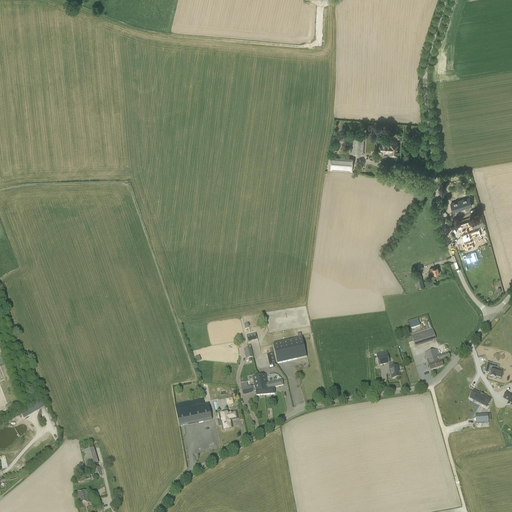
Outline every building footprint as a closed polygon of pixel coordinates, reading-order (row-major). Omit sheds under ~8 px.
[(353,154),(362,155),(363,138),(354,138),(353,143),(354,143),(354,149),(353,149),(353,151),(352,151),(352,153),(353,153),(353,154)] [(390,143),(380,142),(380,152),(390,153),(390,155),(397,155),(397,145),(391,144),(390,143)] [(330,171),(352,172),(353,158),(331,157),(330,171)] [(469,198),(460,201),(463,209),(464,208),(465,208),(472,206),(469,198)] [(453,212),(463,209),(460,201),(451,204),(453,212)] [(473,229),(484,226),(482,218),(470,221),(473,229)] [(463,235),(462,235),(464,242),(465,241),(467,246),(473,244),(472,241),(470,241),(470,240),(481,236),(479,230),(469,233),(467,229),(462,231),(463,235)] [(422,277),(421,277),(421,274),(420,271),(416,272),(417,278),(416,278),(418,288),(424,287),(422,277)] [(411,335),(415,347),(436,340),(433,329),(432,330),(431,328),(411,335)] [(249,343),(259,341),(257,332),(248,334),(249,343)] [(277,364),(306,358),(302,338),(273,344),(277,364)] [(253,357),(251,348),(244,350),(246,359),(253,357)] [(443,367),(442,362),(441,361),(450,358),(448,353),(438,356),(436,350),(425,353),(427,360),(422,362),(423,366),(428,365),(430,371),(443,367)] [(273,352),(271,353),(257,356),(260,369),(276,365),(273,352)] [(379,366),(388,364),(390,363),(388,355),(377,358),(379,366)] [(500,377),(502,370),(490,366),(491,363),(487,362),(484,372),(489,373),(489,372),(490,373),(490,376),(496,378),(496,376),(500,377)] [(397,375),(399,374),(397,366),(389,368),(392,379),(398,378),(397,375)] [(267,384),(267,383),(266,375),(265,375),(258,377),(253,379),(255,388),(253,388),(254,392),(256,392),(256,397),(275,395),(274,390),(274,388),(283,386),(282,380),(267,384)] [(243,395),(252,393),(251,386),(242,388),(243,395)] [(473,391),(470,397),(488,406),(491,401),(486,398),(487,396),(481,393),(480,395),(473,391)] [(204,405),(176,410),(179,427),(212,420),(208,404),(204,405)] [(235,412),(228,413),(220,415),(223,430),(232,428),(230,419),(237,418),(235,412)] [(476,428),(480,428),(489,427),(489,426),(488,422),(488,419),(476,420),(476,428)] [(81,449),(86,467),(99,463),(93,445),(81,449)] [(96,478),(102,476),(100,467),(94,469),(96,478)] [(73,477),(75,483),(91,479),(89,474),(78,477),(78,476),(73,477)] [(76,507),(77,511),(86,509),(85,505),(87,504),(87,505),(93,504),(93,501),(90,501),(87,490),(75,494),(79,506),(76,507)]
